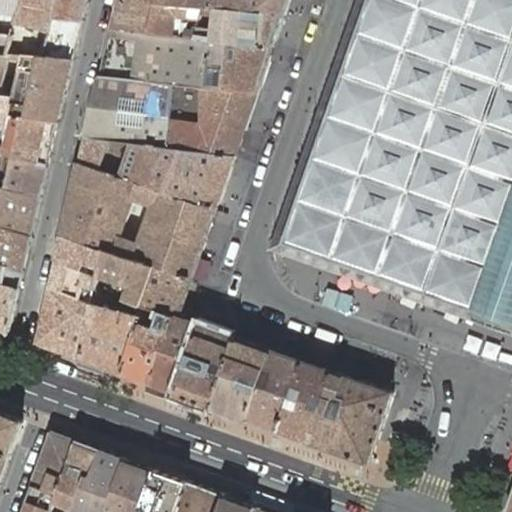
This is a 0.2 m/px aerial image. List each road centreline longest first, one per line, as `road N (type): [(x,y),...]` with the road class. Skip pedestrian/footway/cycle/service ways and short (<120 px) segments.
road 1 (residential): [(338,0),(254,234),(254,277),(283,302),(476,371)]
road 2 (residential): [(103,0),(8,375)]
road 3 (secondary): [(50,391),(381,511)]
road 4 (residential): [(430,511),(476,371)]
road 5 (residential): [(50,391),(5,511)]
